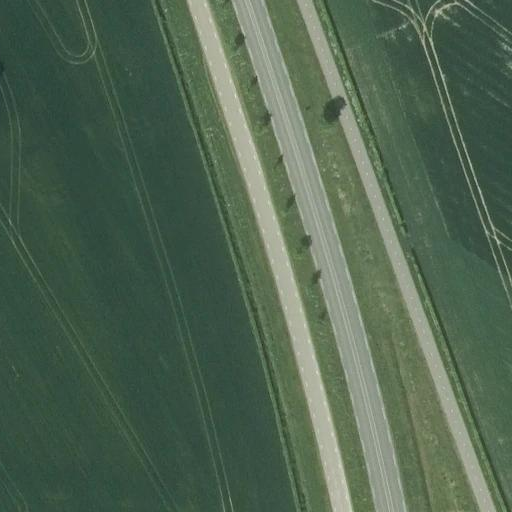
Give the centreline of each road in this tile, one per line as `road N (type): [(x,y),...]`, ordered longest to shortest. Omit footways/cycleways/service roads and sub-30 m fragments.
road 1 (primary): [(245,0),(320,235),(390,511)]
road 2 (unclassified): [(198,0),(284,281),(341,511)]
